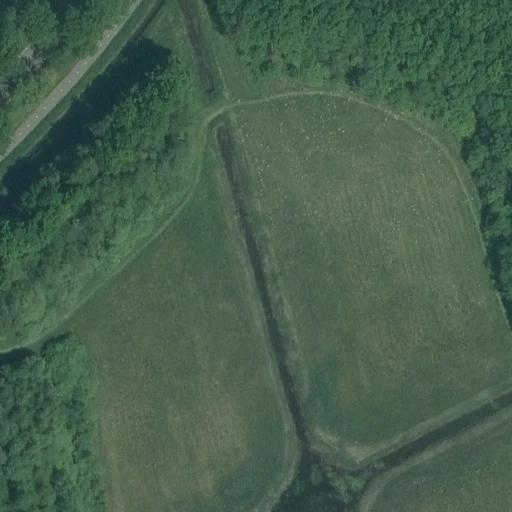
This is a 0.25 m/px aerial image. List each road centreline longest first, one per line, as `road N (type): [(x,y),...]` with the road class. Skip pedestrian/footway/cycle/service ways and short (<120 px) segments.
road 1 (track): [(0,353),(190,174),(232,86),(203,0)]
road 2 (tertiary): [(0,94),(79,0)]
